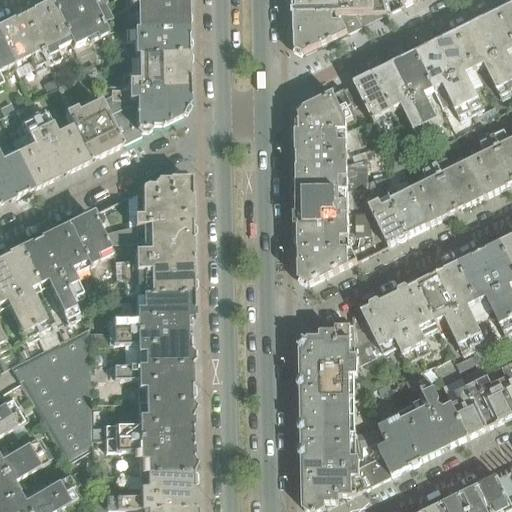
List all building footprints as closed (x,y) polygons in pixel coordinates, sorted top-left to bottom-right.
[(105,34),(100,26),(92,9),(87,0),(64,0),(49,8),(70,47),(72,51),(95,40),(97,45),(100,43),(107,40),(105,34)] [(107,5),(104,0),(87,0),(92,9),(107,5)] [(187,33),(185,0),(129,0),(129,9),(136,9),(137,34),(187,33)] [(347,3),(346,0),(293,0),(294,19),(389,18),(423,1),(422,0),(398,0),(387,6),(387,4),(356,5),(356,4),(347,4),(347,3)] [(113,22),(105,7),(107,6),(107,5),(92,9),(100,26),(113,22)] [(70,47),(49,8),(0,31),(0,43),(13,71),(29,63),(36,77),(60,65),(54,55),(70,47)] [(511,11),(501,17),(511,39),(511,11)] [(511,39),(501,17),(458,38),(477,76),(487,70),(504,104),(511,100),(511,105),(505,109),(509,116),(511,114),(511,39)] [(319,53),(389,18),(294,19),(295,39),(295,54),(305,60),(305,59),(319,53)] [(187,58),(187,33),(137,34),(130,34),(130,47),(134,47),(134,60),(137,60),(187,58)] [(468,80),(477,76),(458,38),(417,58),(435,96),(445,91),(462,125),(485,114),(468,80)] [(0,77),(13,71),(0,43),(0,93),(4,92),(0,84),(0,77)] [(188,110),(187,58),(137,60),(138,84),(128,85),(127,94),(110,95),(110,100),(100,105),(121,151),(141,141),(141,138),(147,138),(151,134),(151,131),(161,131),(181,121),(188,110)] [(443,135),(426,100),(435,96),(417,58),(375,79),(394,117),(403,112),(420,146),(428,142),(437,138),(443,135)] [(96,74),(92,67),(84,72),(87,79),(96,74)] [(394,117),(375,79),(355,89),(362,103),(373,126),(384,143),(397,137),(389,119),(394,117)] [(53,83),(43,88),(47,97),(58,92),(53,83)] [(362,103),(355,89),(344,94),(353,108),(362,103)] [(121,151),(100,105),(77,117),(63,90),(59,92),(53,95),(71,131),(88,167),(121,151)] [(88,167),(71,131),(56,139),(44,114),(41,116),(36,104),(53,95),(31,106),(30,105),(18,111),(24,123),(20,125),(32,150),(17,158),(34,193),(88,167)] [(353,123),(347,111),(347,110),(341,113),(334,99),(303,114),(299,119),(300,136),(348,134),(348,126),(353,123)] [(10,107),(0,112),(3,119),(4,120),(14,115),(10,107)] [(478,131),(499,120),(495,111),(474,122),(478,131)] [(511,189),(511,144),(506,133),(481,145),(488,159),(471,167),(488,202),(511,189)] [(348,134),(300,136),(297,136),(297,159),(322,158),(322,172),(367,169),(367,164),(386,156),(383,147),(365,155),(351,160),(354,168),(349,169),(348,134)] [(488,202),(471,167),(454,175),(447,162),(437,168),(431,155),(428,156),(426,157),(432,170),(423,174),(430,188),(413,196),(430,230),(488,202)] [(393,160),(393,176),(404,173),(400,157),(393,160)] [(0,210),(34,193),(17,158),(1,166),(0,163),(0,210)] [(368,177),(367,169),(322,172),(322,158),(297,159),(298,196),(360,195),(368,194),(368,177)] [(191,229),(190,186),(190,184),(184,178),(174,178),(168,184),(168,186),(158,186),(153,191),(154,192),(146,192),(136,197),(137,220),(134,220),(135,230),(191,229)] [(411,240),(392,202),(389,203),(392,181),(372,186),(370,211),(371,212),(378,226),(380,231),(389,250),(411,240)] [(430,230),(413,196),(412,196),(411,193),(392,202),(411,240),(430,230)] [(360,208),(360,195),(298,196),(299,231),(324,231),(324,220),(349,220),(349,216),(351,215),(351,217),(356,217),(356,219),(367,218),(367,208),(360,208)] [(106,249),(100,238),(90,220),(68,231),(88,271),(111,261),(106,249)] [(350,253),(349,221),(349,220),(324,220),(324,231),(299,231),(299,255),(350,253)] [(192,302),(191,264),(191,229),(135,230),(116,234),(100,238),(106,249),(138,247),(138,257),(135,257),(135,276),(138,276),(139,303),(192,302)] [(72,279),(88,271),(68,231),(19,255),(40,295),(48,290),(67,328),(74,325),(80,337),(86,334),(79,323),(78,323),(76,320),(81,317),(75,305),(83,301),(72,279)] [(511,243),(501,249),(511,272),(511,243)] [(309,290),(358,266),(375,256),(370,245),(352,254),(352,253),(350,253),(299,255),(300,284),(309,290)] [(511,336),(511,295),(510,291),(511,290),(511,272),(501,249),(459,269),(478,307),(488,302),(506,340),(511,336)] [(49,338),(31,303),(30,300),(40,295),(19,255),(0,263),(0,314),(7,311),(9,314),(26,349),(38,343),(43,355),(49,353),(43,341),(49,338)] [(487,349),(469,312),(478,307),(459,269),(418,290),(436,326),(437,327),(445,323),(466,364),(456,369),(460,377),(482,366),(476,355),(487,349)] [(419,334),(436,326),(418,290),(363,317),(384,359),(399,351),(408,368),(431,357),(419,334)] [(189,355),(189,337),(189,331),(193,327),(192,302),(139,303),(135,303),(135,324),(109,324),(110,336),(88,336),(88,351),(110,350),(110,353),(136,352),(136,373),(189,371),(193,367),(193,359),(189,355)] [(352,406),(351,380),(358,380),(358,371),(384,359),(363,317),(353,322),(354,330),(336,330),(336,337),(322,337),(322,344),(307,344),(301,354),(302,407),(352,406)] [(89,453),(88,384),(88,372),(88,351),(88,336),(87,334),(86,334),(80,337),(49,353),(43,355),(12,371),(21,386),(19,388),(65,467),(89,453)] [(511,369),(503,374),(507,382),(500,386),(511,410),(511,369)] [(190,391),(189,371),(136,373),(110,373),(110,372),(88,372),(88,384),(110,383),(111,388),(137,387),(137,407),(190,407),(193,404),(194,400),(194,397),(192,393),(190,391)] [(470,443),(453,408),(444,413),(439,410),(440,406),(431,387),(439,383),(434,373),(415,382),(420,392),(426,404),(415,410),(417,414),(401,422),(423,466),(470,443)] [(420,392),(415,382),(415,381),(406,385),(411,396),(420,392)] [(511,421),(511,410),(500,386),(492,390),(488,382),(466,392),(478,415),(487,411),(496,430),(511,421)] [(496,430),(487,411),(478,415),(466,392),(457,397),(460,405),(453,408),(470,443),(496,430)] [(352,439),(352,406),(302,407),(303,440),(352,439)] [(0,440),(24,427),(12,407),(0,414),(0,440)] [(191,463),(190,422),(194,414),(190,407),(137,407),(137,430),(105,431),(105,426),(90,427),(91,446),(105,446),(105,460),(138,459),(138,479),(192,478),(195,470),(191,463)] [(423,466),(401,422),(381,432),(389,449),(380,454),(383,461),(392,481),(423,466)] [(353,463),(352,439),(303,440),(304,511),(324,511),(324,508),(339,507),(338,500),(353,500),(366,494),(360,482),(360,463),(353,463)] [(18,484),(48,466),(36,446),(0,467),(0,466),(0,509),(16,500),(24,495),(18,484)] [(106,480),(106,470),(96,470),(96,480),(106,480)] [(66,511),(78,505),(71,494),(82,487),(76,477),(21,509),(16,500),(0,509),(0,511),(66,511)] [(192,511),(192,494),(194,491),(196,488),(196,484),(194,481),(192,478),(138,479),(139,502),(106,503),(92,503),(91,511),(192,511)] [(511,498),(511,486),(509,479),(501,483),(508,500),(511,498)] [(511,511),(511,510),(499,482),(479,492),(488,511),(511,511)] [(488,511),(479,492),(460,501),(465,511),(488,511)] [(465,511),(460,501),(441,511),(465,511)]
